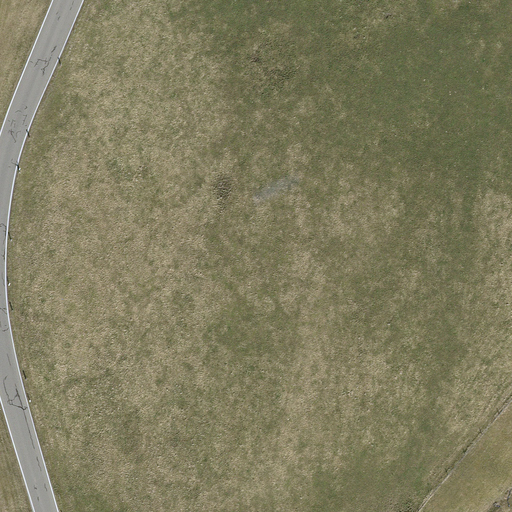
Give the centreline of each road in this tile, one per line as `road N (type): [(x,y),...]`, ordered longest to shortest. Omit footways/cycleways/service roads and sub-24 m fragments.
road 1 (tertiary): [(69,0),(0,191)]
road 2 (tertiary): [(0,346),(45,511)]
